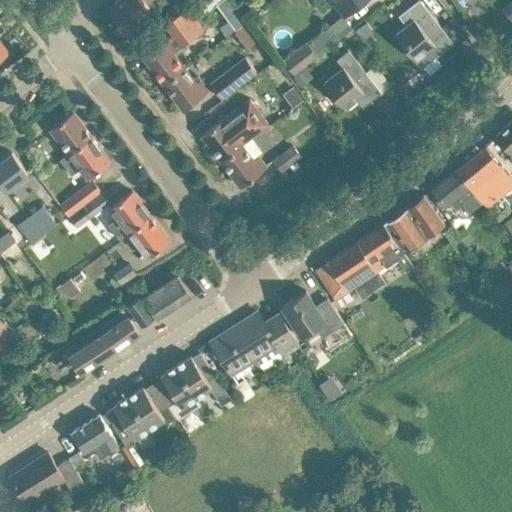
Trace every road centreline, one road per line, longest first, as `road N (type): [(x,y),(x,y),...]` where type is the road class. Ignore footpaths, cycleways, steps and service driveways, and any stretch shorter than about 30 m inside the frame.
road 1 (tertiary): [(253,287),(372,206),(511,93)]
road 2 (tertiary): [(0,452),(253,287)]
road 3 (residential): [(253,287),(74,49)]
